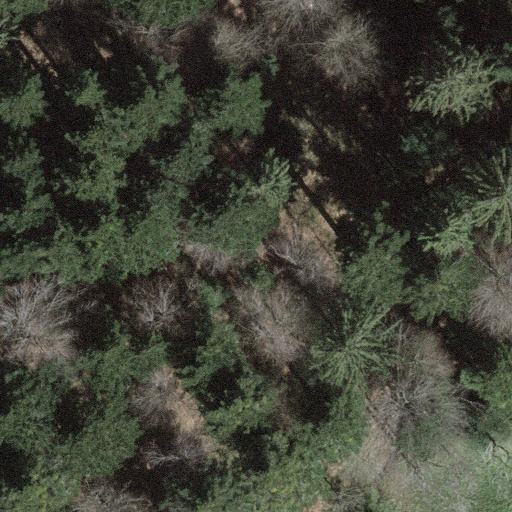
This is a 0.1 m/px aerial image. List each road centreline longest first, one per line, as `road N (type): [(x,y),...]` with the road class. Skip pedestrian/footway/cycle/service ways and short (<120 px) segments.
road 1 (track): [(361,0),(376,41),(395,251),(379,405)]
road 2 (track): [(197,0),(130,21),(0,27)]
